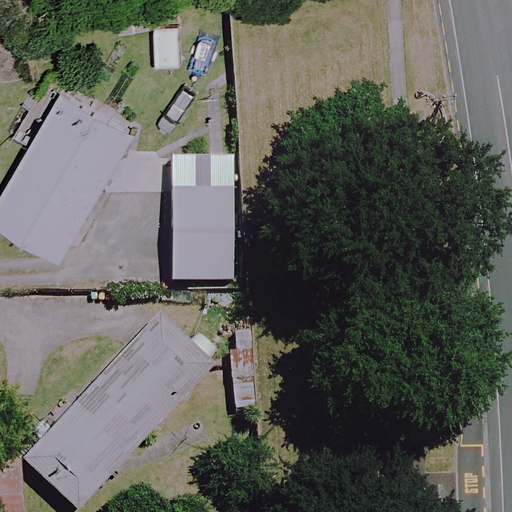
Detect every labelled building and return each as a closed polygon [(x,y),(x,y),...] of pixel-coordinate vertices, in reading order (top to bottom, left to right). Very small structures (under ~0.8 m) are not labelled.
[(0,0),(0,13),(24,12),(22,0),(0,0)] [(131,123),(58,82),(0,183),(0,221),(57,254),(131,123)] [(227,282),(228,189),(163,189),(163,281),(227,282)] [(75,511),(210,368),(150,313),(14,459),(70,511),(75,511)] [(241,349),(222,351),(225,409),(245,408),(241,349)] [(0,511),(16,511),(15,480),(0,480),(0,511)]
